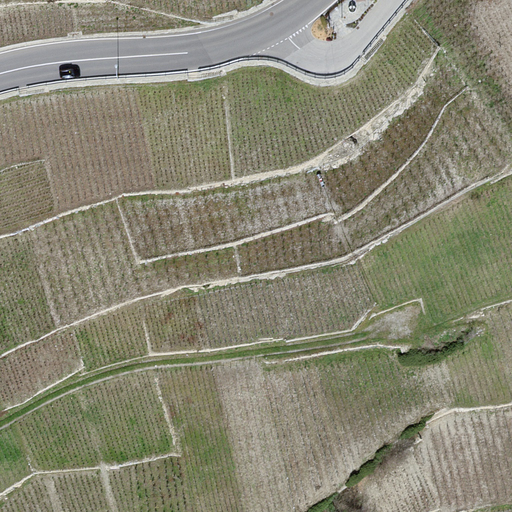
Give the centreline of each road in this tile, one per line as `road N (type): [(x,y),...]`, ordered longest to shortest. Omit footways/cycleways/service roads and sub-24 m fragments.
road 1 (tertiary): [(0,81),(258,39)]
road 2 (residential): [(396,0),(348,55),(317,67),(258,39)]
